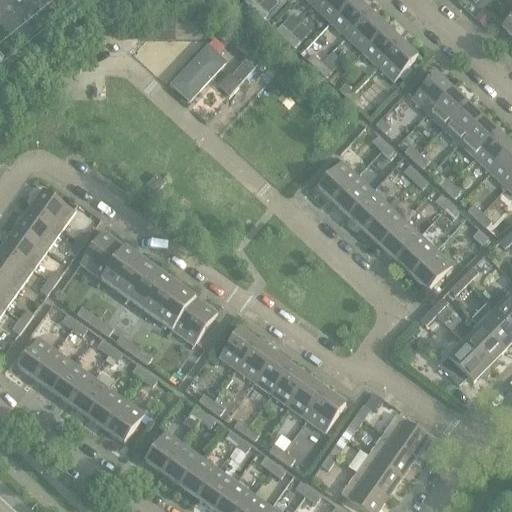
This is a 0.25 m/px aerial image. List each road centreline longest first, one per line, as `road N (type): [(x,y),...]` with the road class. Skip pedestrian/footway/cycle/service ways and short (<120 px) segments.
road 1 (residential): [(363,364),(392,316),(124,62),(60,68),(0,5)]
road 2 (residential): [(0,196),(35,156),(355,376),(363,364)]
road 3 (residential): [(148,511),(0,407)]
road 4 (residential): [(511,97),(408,0)]
road 5 (residential): [(476,444),(363,364)]
